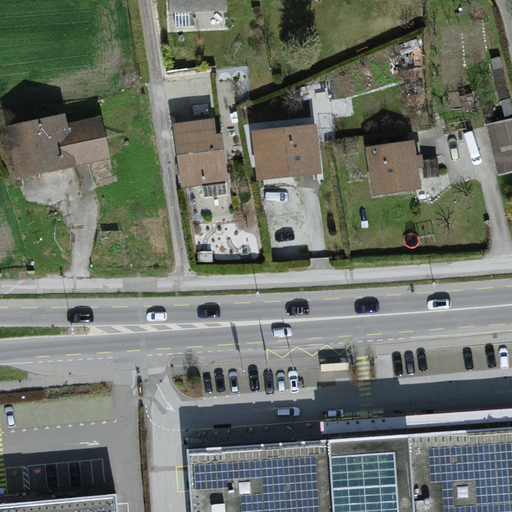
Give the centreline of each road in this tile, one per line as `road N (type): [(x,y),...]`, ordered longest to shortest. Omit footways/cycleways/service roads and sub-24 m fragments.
road 1 (residential): [(511,262),(0,286)]
road 2 (primary): [(511,302),(198,326)]
road 3 (primary): [(0,350),(114,343),(198,326)]
road 4 (primary): [(198,326),(0,316)]
